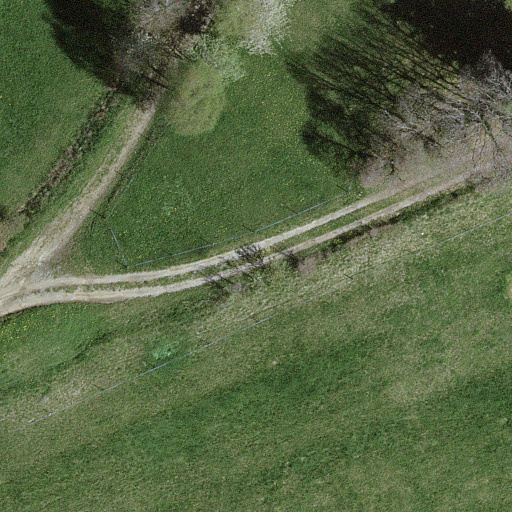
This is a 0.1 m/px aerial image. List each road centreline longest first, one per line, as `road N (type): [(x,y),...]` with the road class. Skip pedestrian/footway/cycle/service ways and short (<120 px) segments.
road 1 (track): [(5,307),(161,293),(321,244),(511,160)]
road 2 (track): [(5,307),(140,126),(221,0)]
